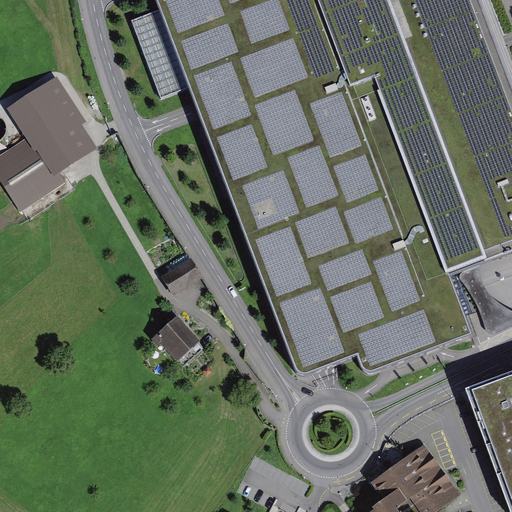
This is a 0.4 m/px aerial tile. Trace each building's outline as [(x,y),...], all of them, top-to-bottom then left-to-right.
[(150,0),(153,8),(130,17),(161,98),(188,87),(196,109),(296,372),(317,364),(336,356),(355,349),(363,372),(391,361),(434,345),(469,332),(447,272),(459,268),(465,265),(481,259),(511,247),(511,81),(497,42),(480,0),(150,0)] [(91,147),(55,92),(17,117),(29,136),(0,154),(0,175),(22,210),(69,180),(60,167),(91,147)] [(465,265),(459,268),(480,310),(485,323),(486,331),(489,334),(495,335),(511,326),(511,311),(502,307),(491,297),(482,284),(480,274),(481,259),(465,265)] [(174,294),(200,279),(190,262),(164,277),(174,294)] [(155,328),(183,361),(205,342),(177,310),(155,328)] [(465,389),(485,441),(492,438),(511,430),(511,372),(472,387),(465,389)] [(511,511),(511,430),(492,438),(485,441),(510,511),(511,511)] [(361,511),(434,511),(459,495),(422,444),(406,454),(373,475),(386,494),(362,511),(361,511)]
